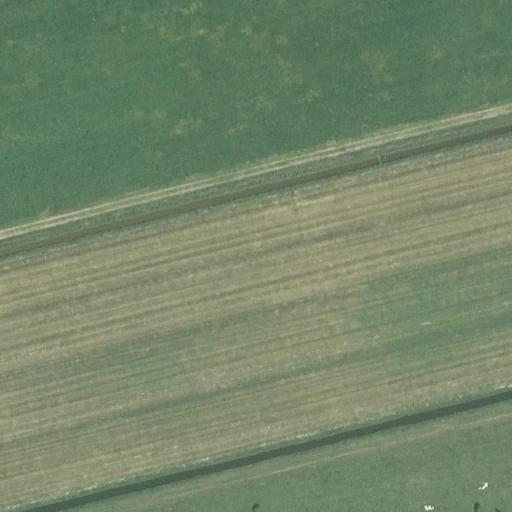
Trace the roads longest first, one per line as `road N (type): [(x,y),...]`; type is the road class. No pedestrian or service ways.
road 1 (track): [(0,235),(511,112)]
road 2 (track): [(125,511),(511,415)]
